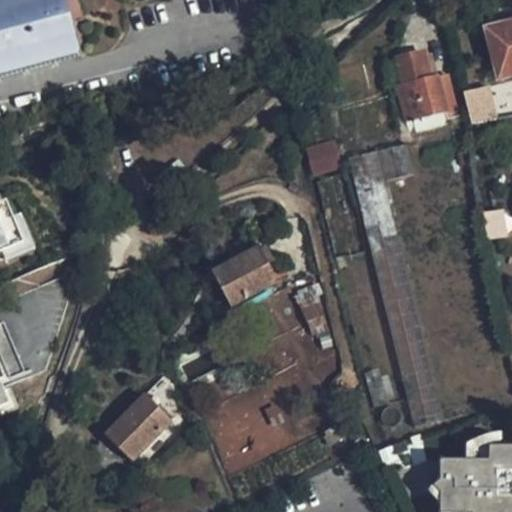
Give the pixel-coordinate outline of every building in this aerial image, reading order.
[(0,0),(0,70),(71,52),(57,0),(0,0)] [(311,0),(322,21),(365,0),(311,0)] [(511,15),(482,23),(483,28),(511,21),(511,15)] [(494,79),(511,74),(511,21),(483,28),(494,79)] [(402,87),(429,79),(421,51),(394,59),(402,87)] [(71,52),(0,70),(0,77),(73,58),(71,52)] [(407,120),(443,109),(435,78),(429,79),(402,87),(397,89),(407,120)] [(463,91),(471,123),(497,117),(489,85),(463,91)] [(415,429),(511,400),(511,384),(454,134),(348,159),(415,429)] [(342,169),(335,141),(307,148),(313,177),(342,169)] [(16,160),(0,167),(0,273),(55,250),(16,160)] [(373,408),(407,399),(348,178),(316,186),(373,408)] [(276,283),(258,250),(215,273),(232,307),(276,283)] [(0,412),(9,408),(0,388),(0,384),(24,375),(4,325),(0,326),(0,412)] [(170,419),(143,392),(104,432),(133,459),(170,419)] [(99,475),(117,456),(99,437),(75,460),(99,475)] [(511,511),(511,460),(441,460),(440,511),(511,511)]
